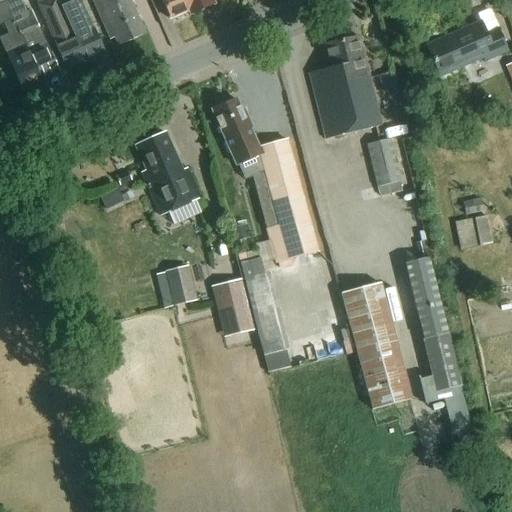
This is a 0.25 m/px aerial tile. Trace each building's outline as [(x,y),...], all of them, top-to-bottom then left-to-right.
[(0,0),(0,24),(9,21),(13,32),(0,37),(0,41),(21,89),(40,80),(12,19),(6,1),(4,2),(3,0),(0,0)] [(30,10),(26,12),(20,0),(9,0),(6,1),(12,19),(40,80),(58,72),(30,10)] [(36,4),(37,6),(36,6),(65,69),(84,60),(56,0),(42,0),(43,1),(36,4)] [(56,0),(84,60),(100,53),(75,0),(56,0)] [(89,0),(107,41),(113,38),(116,47),(144,36),(128,0),(89,0)] [(159,0),(168,19),(187,11),(182,0),(159,0)] [(182,0),(187,11),(188,14),(212,4),(210,0),(182,0)] [(490,60),(508,52),(498,29),(485,35),(480,24),(427,47),(439,75),(487,54),(490,60)] [(326,141),(379,128),(358,38),(322,47),(327,70),(310,74),(326,141)] [(378,76),(382,95),(397,92),(393,73),(378,76)] [(258,155),(262,172),(251,175),(265,228),(264,228),(273,264),(277,263),(278,269),(293,265),(292,259),(318,252),(287,139),(258,147),(251,133),(254,132),(243,110),(239,112),(234,100),(211,111),(225,140),(237,165),(258,155)] [(160,218),(199,200),(186,171),(182,172),(165,135),(134,149),(145,173),(140,175),(160,218)] [(378,189),(400,183),(389,141),(367,146),(378,189)] [(127,172),(116,177),(120,186),(131,182),(127,172)] [(480,199),(462,203),(465,216),(483,212),(480,199)] [(471,220),(455,223),(460,251),(477,248),(471,220)] [(247,225),(230,229),(233,241),(238,240),(250,237),(247,225)] [(259,260),(254,242),(246,244),(249,252),(245,253),(247,263),(259,260)] [(215,287),(210,288),(223,338),(254,330),(236,258),(209,264),(215,287)] [(449,334),(429,258),(404,264),(424,340),(449,334)] [(165,273),(173,307),(196,301),(188,267),(165,273)] [(269,273),(243,280),(257,337),(266,373),(290,367),(286,350),(288,350),(269,273)] [(380,284),(340,295),(371,410),(411,400),(380,284)] [(424,340),(422,341),(435,393),(462,387),(449,334),(424,340)]
